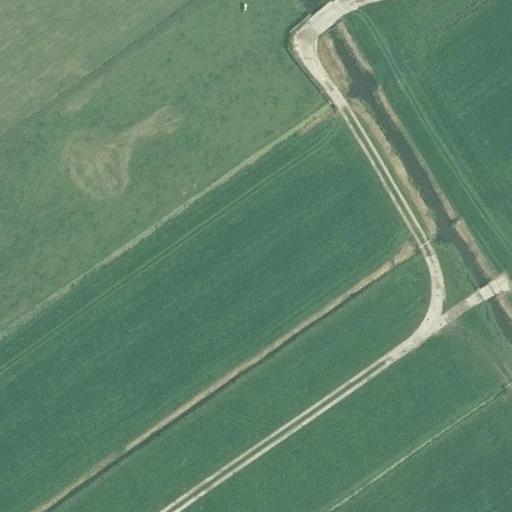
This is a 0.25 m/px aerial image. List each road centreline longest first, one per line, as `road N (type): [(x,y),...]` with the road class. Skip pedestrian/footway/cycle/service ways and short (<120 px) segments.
road 1 (track): [(417,340),(436,315),(430,256),(343,106),(302,53),(313,26),(353,0)]
road 2 (track): [(171,511),(438,325)]
